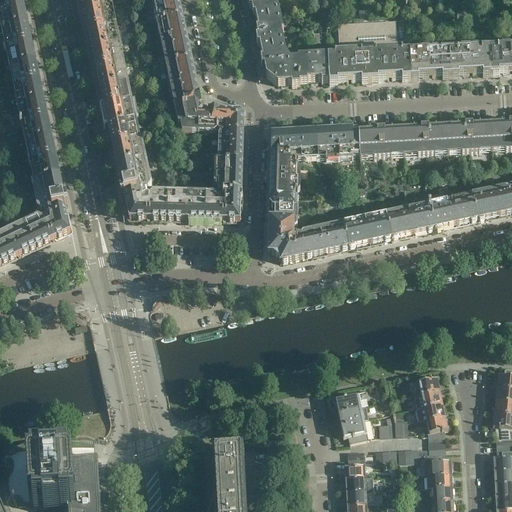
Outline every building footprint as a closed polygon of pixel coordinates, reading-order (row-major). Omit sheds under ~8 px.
[(0,0),(0,14),(23,10),(20,0),(0,0)] [(110,11),(108,0),(81,0),(85,16),(110,11)] [(182,20),(177,0),(171,0),(153,4),(155,13),(157,13),(159,25),(182,20)] [(276,5),(274,0),(249,0),(250,1),(248,2),(250,12),(252,11),(275,6),(275,5),(276,5)] [(281,24),(281,21),(279,15),(277,15),(275,6),(252,11),(253,18),(255,18),(258,32),(256,32),(258,40),(279,35),(281,35),(279,25),(281,24)] [(27,29),(23,10),(0,14),(0,25),(0,27),(3,26),(5,33),(27,29)] [(117,29),(115,22),(113,22),(110,11),(85,16),(89,35),(117,29)] [(187,42),(182,20),(159,25),(162,38),(160,38),(162,47),(187,42)] [(408,57),(408,53),(396,54),(395,25),(338,28),(339,48),(347,48),(348,57),(328,58),(328,62),(329,86),(329,87),(337,87),(337,85),(346,84),(346,85),(352,85),(352,84),(361,84),(361,85),(377,85),(377,83),(386,82),(387,83),(392,83),(392,82),(401,81),(401,83),(419,82),(418,80),(442,79),(442,81),(451,80),(449,55),(437,55),(437,52),(421,53),(421,56),(408,57)] [(31,48),(27,29),(5,33),(6,41),(3,41),(6,53),(31,48)] [(93,54),(118,49),(122,48),(118,29),(117,29),(89,35),(93,54)] [(285,54),(284,50),(283,44),(281,44),(279,35),(258,40),(256,40),(258,48),(260,48),(263,61),(261,62),(262,70),(264,70),(284,65),(287,63),(284,58),(283,55),(285,54)] [(191,63),(187,42),(162,47),(164,56),(166,56),(168,68),(191,63)] [(35,67),(31,48),(6,53),(8,65),(11,64),(13,71),(35,67)] [(511,48),(501,49),(501,52),(489,53),(491,78),(499,78),(499,76),(511,75),(511,48)] [(125,67),(123,59),(121,60),(118,49),(93,54),(97,73),(125,67)] [(491,78),(489,53),(477,53),(477,50),(461,51),(461,54),(449,55),(451,80),(459,80),(459,78),(482,77),(482,79),(491,78)] [(329,86),(328,62),(318,63),(318,60),(312,60),(308,60),(308,63),(299,63),(299,65),(300,87),(308,87),(307,85),(321,84),(322,86),(329,86)] [(196,85),(191,63),(168,68),(171,80),(169,81),(171,90),(196,85)] [(300,87),(299,65),(288,66),(287,63),(284,65),(264,70),(266,80),(278,88),(292,88),(292,89),(300,89),(300,87)] [(39,85),(35,67),(13,71),(14,79),(11,79),(14,91),(39,85)] [(126,87),(124,75),(126,75),(125,67),(97,73),(101,92),(126,87)] [(43,104),(39,85),(14,91),(16,102),(19,102),(21,109),(43,104)] [(201,107),(199,97),(198,94),(196,85),(171,90),(173,100),(175,99),(177,112),(199,107),(201,107)] [(133,105),(131,97),(129,98),(126,87),(101,92),(105,111),(133,105)] [(47,123),(43,104),(21,109),(22,116),(20,117),(22,128),(47,123)] [(134,124),(132,113),(134,112),(133,105),(105,111),(109,130),(134,124)] [(218,133),(218,114),(209,113),(209,116),(200,116),(199,107),(177,112),(182,136),(198,136),(207,136),(207,134),(216,134),(218,133)] [(243,136),(243,115),(219,114),(218,114),(218,133),(221,137),(222,135),(243,136)] [(51,142),(47,123),(22,128),(24,140),(27,139),(29,147),(51,142)] [(141,143),(139,135),(137,136),(134,124),(109,130),(113,149),(141,143)] [(511,128),(491,130),(492,153),(505,152),(506,154),(511,153),(511,128)] [(492,153),(491,130),(447,132),(448,155),(461,155),(461,157),(479,156),(479,154),(492,153)] [(448,155),(447,132),(403,135),(404,158),(417,157),(417,159),(435,158),(435,156),(448,155)] [(360,159),(359,137),(359,135),(358,135),(358,134),(351,134),(351,135),(338,136),(324,137),(324,136),(318,136),(318,137),(317,137),(318,161),(325,161),(325,163),(353,161),(353,159),(360,159)] [(242,150),(243,136),(222,135),(221,137),(221,145),(219,145),(219,150),(242,150)] [(404,158),(403,135),(359,137),(360,159),(360,160),(373,160),(373,162),(391,161),(391,158),(404,158)] [(318,161),(317,137),(315,137),(315,136),(309,136),(309,138),(296,138),(296,152),(290,152),(290,160),(293,159),(296,161),(304,161),(304,162),(318,161)] [(296,152),(296,138),(282,139),(282,138),(276,138),(276,140),(273,140),(272,163),(296,164),(296,161),(293,159),(290,160),(290,152),(296,152)] [(55,161),(51,142),(29,147),(30,154),(28,155),(30,166),(55,161)] [(142,162),(140,151),(143,150),(141,143),(113,149),(117,168),(142,162)] [(242,165),(242,150),(219,150),(218,155),(221,155),(220,164),(242,165)] [(190,164),(190,153),(179,153),(179,163),(190,164)] [(59,180),(55,161),(30,166),(32,178),(35,177),(37,185),(59,180)] [(146,181),(142,162),(117,168),(121,186),(146,181)] [(298,195),(299,171),(296,171),(296,164),(272,163),(272,165),(271,165),(270,171),(272,171),(272,183),(271,194),(270,194),(270,200),(271,200),(271,201),(295,202),(296,195),(298,195)] [(242,165),(220,164),(217,164),(217,175),(213,175),(213,179),(242,180),(242,165)] [(241,195),(242,180),(213,179),(213,184),(216,184),(216,187),(218,187),(218,192),(221,195),(223,195),(223,194),(241,195)] [(63,199),(59,180),(37,185),(34,185),(38,204),(63,199)] [(145,193),(147,192),(149,191),(146,181),(121,186),(125,204),(145,200),(146,199),(145,193)] [(511,216),(511,193),(496,197),(500,219),(511,216)] [(240,226),(241,195),(223,194),(223,195),(223,201),(225,201),(224,225),(240,226)] [(500,219),(496,197),(474,201),(479,224),(500,219)] [(168,224),(168,198),(152,198),(150,199),(149,199),(149,223),(168,224)] [(186,224),(187,199),(168,198),(168,224),(186,224)] [(67,218),(63,199),(38,204),(40,214),(42,215),(43,215),(45,222),(46,222),(67,218)] [(149,223),(149,199),(146,199),(145,200),(125,204),(129,223),(149,223)] [(205,225),(206,199),(187,199),(186,224),(205,225)] [(224,225),(225,201),(223,201),(217,201),(216,200),(206,199),(205,225),(224,225)] [(298,224),(298,211),(296,210),(296,202),(295,202),(271,201),(270,223),(296,224),(298,224)] [(474,201),(437,209),(430,210),(435,233),(479,224),(474,201)] [(435,233),(430,210),(387,219),(392,242),(435,233)] [(70,235),(67,218),(46,222),(45,222),(42,223),(52,244),(70,235)] [(392,242),(387,219),(344,229),(349,251),(392,242)] [(52,244),(42,223),(40,222),(24,230),(35,252),(52,244)] [(306,261),(301,240),(293,240),(293,233),(296,230),(296,224),(270,223),(269,256),(269,257),(270,257),(270,256),(276,257),(280,260),(281,265),(280,265),(280,266),(281,266),(306,261)] [(349,251),(344,229),(331,232),(330,230),(314,234),(314,235),(302,238),(301,240),(306,261),(349,251)] [(35,252),(24,230),(7,238),(18,260),(35,252)] [(18,260),(7,238),(0,241),(0,265),(1,268),(18,260)] [(161,308),(162,307),(162,306),(162,305),(162,304),(161,302),(160,303),(159,303),(157,304),(156,305),(155,306),(154,306),(154,307),(153,309),(153,310),(153,311),(153,312),(153,313),(153,314),(155,314),(156,313),(158,313),(159,312),(160,311),(160,310),(161,310),(161,309),(161,308)] [(82,321),(81,320),(80,320),(79,319),(78,319),(77,319),(76,319),(75,319),(73,320),(73,321),(74,322),(74,323),(75,324),(76,325),(77,326),(77,327),(78,327),(79,327),(80,328),(81,328),(82,328),(84,328),(85,328),(86,327),(85,326),(85,325),(85,324),(84,323),(84,322),(82,321)] [(511,392),(511,373),(506,372),(505,378),(498,378),(496,391),(511,392)] [(440,394),(437,382),(437,381),(430,383),(429,377),(419,379),(421,385),(418,385),(418,386),(419,385),(422,398),(440,394)] [(511,405),(511,392),(496,391),(495,404),(511,405)] [(443,407),(440,394),(422,398),(425,411),(443,407)] [(359,411),(358,404),(359,402),(358,395),(346,398),(346,400),(345,401),(345,400),(344,401),(333,403),(334,408),(336,407),(338,416),(359,411)] [(511,418),(511,405),(495,404),(494,417),(511,418)] [(445,420),(443,407),(425,411),(428,423),(445,420)] [(368,423),(365,410),(361,411),(359,411),(338,416),(341,429),(362,424),(368,423)] [(511,432),(511,425),(511,418),(494,417),(492,430),(497,431),(497,436),(511,435),(511,432)] [(448,432),(445,420),(428,423),(430,436),(443,434),(449,432),(448,432)] [(368,443),(365,429),(363,428),(362,424),(341,429),(343,442),(348,441),(354,439),(360,438),(362,445),(368,443)] [(443,445),(443,434),(430,436),(428,437),(428,446),(443,445)] [(362,445),(360,438),(354,439),(348,441),(350,447),(362,445)] [(211,454),(214,511),(246,511),(243,453),(211,454)] [(511,460),(511,453),(498,454),(499,461),(511,460),(511,461),(511,460)] [(511,471),(511,472),(511,461),(511,460),(499,461),(494,462),(495,475),(511,473),(511,471)] [(100,511),(98,461),(26,465),(28,511),(100,511)] [(451,477),(450,464),(444,464),(432,465),(433,478),(451,477)] [(363,482),(362,469),(350,469),(345,470),(346,483),(363,482)] [(511,486),(511,481),(511,476),(511,475),(511,473),(495,475),(496,488),(511,486)] [(452,490),(451,477),(433,478),(434,491),(452,490)] [(363,495),(363,484),(366,484),(366,482),(363,482),(346,483),(347,496),(363,495)] [(511,486),(496,488),(496,501),(511,499),(511,486)] [(452,503),(452,490),(434,491),(435,504),(452,503)] [(364,508),(364,497),(366,497),(366,495),(363,495),(347,496),(347,509),(364,508)] [(511,511),(511,499),(496,501),(496,511),(511,511)] [(452,511),(452,503),(435,504),(435,511),(452,511)]
